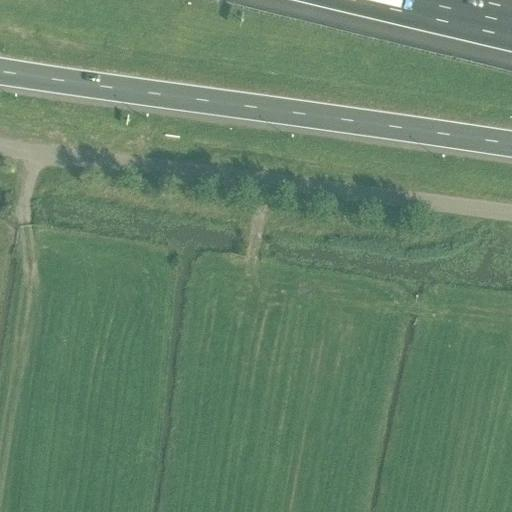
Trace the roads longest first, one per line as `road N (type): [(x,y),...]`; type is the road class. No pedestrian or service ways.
road 1 (motorway): [(0,72),(511,144)]
road 2 (unclassified): [(0,146),(511,217)]
